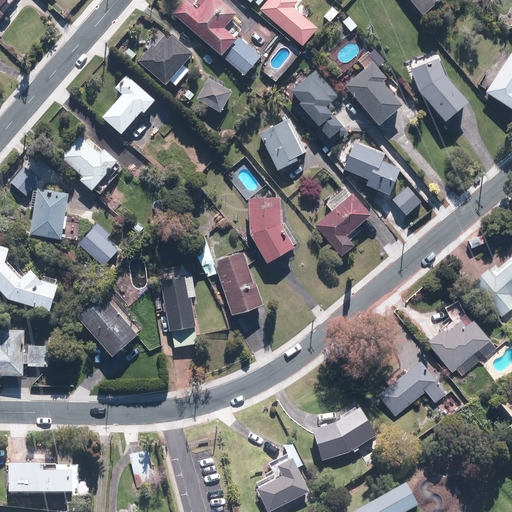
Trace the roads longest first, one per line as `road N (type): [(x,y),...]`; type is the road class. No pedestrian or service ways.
road 1 (residential): [(511,176),(312,347),(224,396),(105,413),(0,411)]
road 2 (residential): [(0,135),(117,0)]
